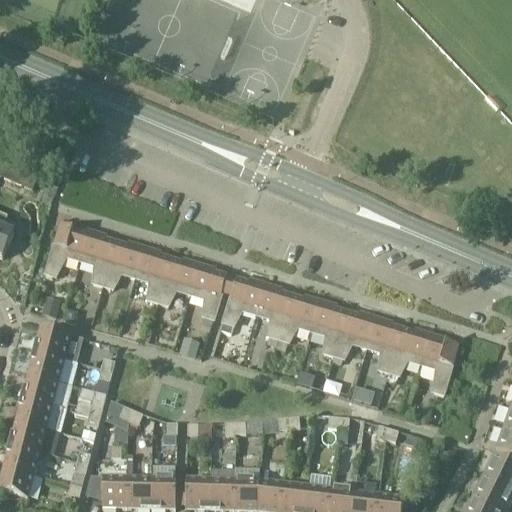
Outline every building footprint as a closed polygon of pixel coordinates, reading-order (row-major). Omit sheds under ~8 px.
[(0,179),(32,192),(38,179),(4,165),(0,174),(0,179)] [(0,215),(0,259),(3,261),(14,235),(3,230),(8,219),(0,215)] [(66,260),(80,264),(90,233),(74,228),(73,232),(61,228),(46,277),(56,280),(66,260)] [(93,286),(103,289),(117,245),(106,242),(107,239),(90,233),(80,264),(95,269),(93,286)] [(121,277),(136,281),(145,250),(129,245),(128,249),(117,245),(103,289),(113,292),(121,277)] [(148,303),(158,306),(172,262),(161,259),(162,255),(145,250),(136,281),(151,286),(148,303)] [(176,294),(191,298),(201,267),(184,262),(183,265),(172,262),(158,306),(168,309),(176,294)] [(201,267),(191,298),(205,302),(203,320),(214,323),(227,279),(216,276),(217,272),(201,267)] [(242,314),(256,318),(266,287),(249,282),(248,285),(237,282),(223,326),(234,329),(242,314)] [(283,292),(266,287),(256,318),(271,323),(269,340),(279,343),(292,299),(282,296),(283,292)] [(303,302),(292,299),(279,343),(289,346),(297,330),(311,335),(321,304),(304,299),(303,302)] [(338,309),(321,304),(311,335),(326,339),(324,357),(334,360),(347,316),(336,312),(338,309)] [(358,319),(347,316),(334,360),(344,363),(352,347),(367,352),(376,321),(359,315),(358,319)] [(393,326),(376,321),(367,352),(381,356),(379,373),(389,376),(403,332),(391,329),(393,326)] [(41,331),(35,354),(65,362),(71,338),(41,331)] [(413,336),(403,332),(389,376),(399,379),(407,364),(422,368),(431,337),(414,332),(413,336)] [(447,342),(431,337),(422,368),(436,373),(433,395),(443,398),(458,349),(446,346),(447,342)] [(59,385),(65,362),(35,354),(29,377),(59,385)] [(104,362),(102,372),(113,375),(116,365),(104,362)] [(110,385),(113,375),(102,372),(99,382),(110,385)] [(53,408),(59,385),(29,377),(23,401),(53,408)] [(86,418),(89,419),(90,418),(101,421),(107,399),(96,396),(92,409),(78,405),(76,415),(86,418)] [(47,432),(53,408),(23,401),(17,424),(47,432)] [(111,404),(106,425),(116,430),(128,434),(128,431),(129,425),(120,421),(125,410),(111,404)] [(503,429),(511,432),(511,407),(503,429)] [(120,421),(129,425),(134,414),(125,410),(120,421)] [(144,418),(134,414),(129,425),(139,429),(144,418)] [(87,428),(98,431),(101,421),(90,418),(89,419),(87,428)] [(289,421),(290,433),(300,432),(299,420),(289,421)] [(338,432),(339,421),(329,420),(328,431),(338,432)] [(290,433),(289,421),(279,422),(280,434),(290,433)] [(337,446),(347,447),(350,422),(339,421),(338,432),(337,446)] [(11,447),(41,455),(47,432),(17,424),(11,447)] [(245,425),(246,437),(262,437),(263,424),(245,425)] [(236,438),(246,437),(245,425),(235,426),(236,438)] [(178,438),(178,426),(167,426),(167,438),(178,438)] [(236,438),(235,426),(225,427),(225,438),(236,438)] [(198,428),(188,428),(188,439),(198,440),(198,428)] [(385,443),(389,432),(379,429),(376,440),(385,443)] [(511,432),(503,429),(496,451),(511,456),(511,432)] [(389,432),(385,443),(395,446),(399,435),(389,432)] [(404,448),(406,449),(430,457),(434,446),(408,437),(404,448)] [(4,471),(35,478),(41,455),(11,447),(4,471)] [(77,465),(89,468),(91,458),(80,455),(77,465)] [(483,478),(511,492),(511,467),(493,458),(483,478)] [(89,468),(77,465),(75,475),(86,478),(89,468)] [(152,481),(151,511),(175,511),(177,482),(175,482),(175,470),(153,469),(153,481),(152,481)] [(35,478),(4,471),(0,487),(0,494),(5,496),(6,497),(7,498),(9,499),(11,501),(12,501),(15,501),(17,501),(19,501),(21,500),(28,502),(35,478)] [(235,473),(235,483),(234,511),(258,511),(259,484),(260,472),(234,471),(234,473),(235,473)] [(211,482),(209,511),(234,511),(235,483),(235,473),(234,473),(211,473),(211,482)] [(128,481),(127,511),(138,511),(151,511),(152,481),(132,481),(132,475),(128,475),(128,481)] [(500,511),(507,511),(511,503),(511,492),(483,478),(473,498),(500,511)] [(91,480),(86,500),(103,504),(103,511),(127,511),(128,481),(91,480)] [(185,511),(209,511),(211,482),(187,482),(185,511)] [(282,511),(283,486),(259,484),(258,511),(282,511)] [(306,511),(307,489),(283,486),(282,511),(306,511)] [(80,501),(82,491),(71,488),(68,498),(80,501)] [(330,511),(331,492),(307,489),(306,511),(330,511)] [(354,511),(355,495),(331,492),(330,511),(354,511)] [(378,511),(379,498),(355,495),(354,511),(378,511)] [(406,511),(406,510),(404,507),(403,506),(403,501),(379,498),(378,511),(406,511)] [(500,511),(473,498),(466,511),(500,511)]
